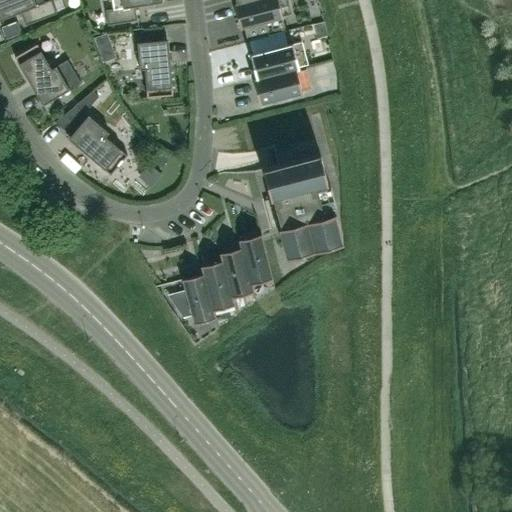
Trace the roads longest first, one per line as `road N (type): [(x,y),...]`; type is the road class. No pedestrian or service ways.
road 1 (residential): [(189,0),(200,164),(193,187),(165,210),(129,215),(78,194),(24,138),(0,98)]
road 2 (secondary): [(270,511),(80,308),(0,243)]
